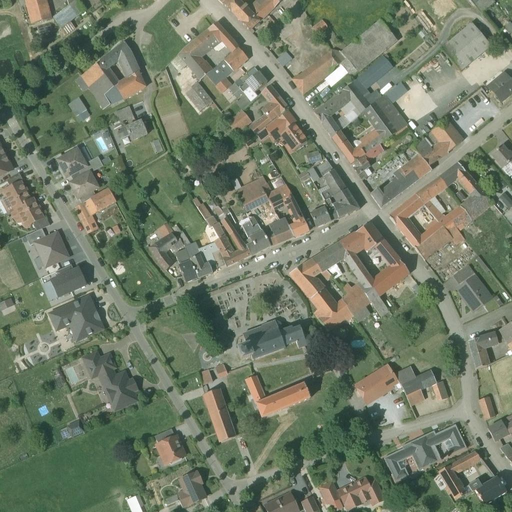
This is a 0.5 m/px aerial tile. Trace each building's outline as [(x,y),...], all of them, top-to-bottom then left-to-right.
[(45,0),(24,0),(32,25),(51,20),(45,0)] [(229,0),(223,7),(249,34),(259,24),(247,12),(240,5),(244,0),(229,0)] [(264,0),(259,0),(247,12),(259,24),(274,10),(264,0)] [(264,0),(274,10),(285,0),(264,0)] [(485,16),(495,7),(488,0),(478,0),(474,5),(485,16)] [(68,8),(53,19),(65,36),(75,29),(70,23),(84,12),(79,5),(77,2),(68,8)] [(387,18),(380,24),(386,31),(389,29),(388,27),(392,24),(387,18)] [(327,29),(322,23),(313,30),(317,37),(327,29)] [(380,24),(341,56),(345,62),(342,64),(347,70),(345,71),(352,79),(396,43),(386,31),(380,24)] [(471,25),(440,51),(443,55),(450,63),(459,74),(490,49),(471,25)] [(216,26),(197,41),(206,54),(220,43),(231,56),(237,50),(233,44),(216,26)] [(197,41),(188,48),(170,65),(179,72),(186,66),(192,74),(203,65),(198,59),(206,54),(197,41)] [(123,46),(101,63),(101,62),(91,70),(99,82),(110,74),(108,71),(119,62),(123,69),(128,79),(130,78),(139,74),(129,54),(130,54),(123,46)] [(238,51),(224,63),(233,74),(247,61),(238,51)] [(332,53),(292,84),(303,98),(330,77),(333,71),(341,65),(342,64),(345,62),(341,56),(341,55),(332,53)] [(286,54),(276,63),(282,69),(292,61),(286,54)] [(443,55),(442,57),(439,54),(436,57),(438,59),(438,60),(444,68),(450,63),(443,55)] [(383,59),(357,81),(362,89),(389,66),(383,59)] [(211,74),(206,78),(216,89),(225,81),(233,74),(224,63),(211,74)] [(203,65),(192,74),(196,78),(200,83),(206,78),(211,74),(207,70),(203,65)] [(212,65),(207,70),(211,74),(216,70),(212,65)] [(91,70),(81,78),(89,89),(99,82),(91,70)] [(254,70),(246,77),(249,81),(258,74),(254,70)] [(128,79),(118,86),(116,88),(123,102),(145,89),(140,78),(139,74),(130,78),(128,79)] [(249,81),(245,84),(245,85),(244,86),(238,90),(242,95),(249,90),(254,95),(266,85),(258,74),(249,81)] [(511,87),(503,77),(488,90),(500,103),(511,93),(511,87)] [(81,78),(75,82),(83,93),(89,89),(81,78)] [(196,78),(189,83),(193,88),(200,83),(196,78)] [(113,79),(93,95),(103,110),(109,106),(104,97),(116,88),(118,86),(113,79)] [(225,81),(216,89),(221,96),(230,89),(225,81)] [(244,86),(240,81),(235,85),(238,90),(244,86)] [(362,89),(357,81),(346,91),(354,101),(349,104),(354,109),(357,107),(363,114),(364,113),(375,105),(369,97),(362,89)] [(212,104),(198,86),(185,96),(200,114),(212,104)] [(269,88),(262,94),(266,100),(273,94),(269,88)] [(400,94),(395,88),(381,100),(380,100),(384,105),(390,100),(391,101),(400,94)] [(346,91),(333,102),(340,112),(343,110),(342,109),(349,103),(349,104),(354,101),(346,91)] [(375,93),(369,97),(375,105),(380,100),(381,100),(375,93)] [(288,112),(273,94),(266,100),(272,106),(262,114),(264,116),(266,118),(271,124),(288,112)] [(242,110),(249,103),(244,97),(236,104),(242,110)] [(79,100),(69,107),(79,123),(89,116),(79,100)] [(375,105),(364,113),(372,123),(377,131),(393,118),(384,105),(380,100),(375,105)] [(333,102),(314,115),(321,125),(329,119),(340,112),(333,102)] [(354,109),(344,119),(349,125),(356,120),(363,114),(357,107),(354,109)] [(129,108),(114,114),(108,118),(111,127),(119,123),(120,124),(133,118),(129,108)] [(241,113),(229,124),(238,135),(250,125),(241,113)] [(377,131),(366,139),(373,150),(392,138),(406,128),(407,128),(398,115),(393,118),(377,131)] [(264,119),(250,131),(255,137),(271,124),(266,118),(264,119)] [(334,127),(329,119),(321,125),(331,141),(339,134),(334,127)] [(344,119),(336,125),(337,125),(334,127),(339,134),(349,126),(349,125),(344,119)] [(277,121),(266,130),(275,141),(281,137),(280,136),(285,132),(277,121)] [(462,144),(445,122),(431,133),(440,145),(443,149),(441,151),(445,156),(462,144)] [(141,123),(126,129),(117,133),(120,140),(129,137),(131,143),(147,136),(141,123)] [(306,144),(293,126),(285,132),(280,136),(281,137),(294,153),(306,144)] [(406,128),(392,138),(394,140),(408,131),(406,128)] [(355,152),(352,148),(350,150),(339,134),(331,141),(350,167),(359,161),(358,161),(365,156),(373,150),(366,139),(359,143),(362,147),(355,152)] [(430,153),(422,141),(412,150),(428,169),(437,162),(438,162),(445,156),(441,151),(443,149),(440,145),(430,153)] [(380,147),(372,152),(375,158),(383,153),(380,147)] [(507,155),(502,149),(496,153),(495,152),(492,155),(493,156),(491,157),(502,171),(509,166),(511,169),(511,157),(509,154),(507,155)] [(428,169),(412,150),(405,156),(411,163),(424,178),(431,172),(428,169)] [(77,152),(58,162),(67,179),(70,177),(80,172),(83,178),(89,174),(89,175),(103,168),(98,159),(84,166),(77,152)] [(359,161),(350,167),(353,171),(357,177),(370,169),(367,164),(375,158),(372,152),(359,161)] [(308,164),(322,161),(321,155),(307,157),(308,164)] [(5,156),(0,158),(0,177),(12,171),(5,156)] [(424,178),(411,163),(406,167),(418,182),(424,178)] [(272,164),(263,169),(266,173),(274,168),(272,164)] [(457,166),(439,180),(445,188),(452,183),(452,182),(455,179),(472,198),(474,201),(482,194),(457,166)] [(392,186),(379,195),(377,191),(370,196),(381,211),(418,182),(406,167),(394,177),(396,180),(390,184),(392,186)] [(331,168),(321,175),(323,178),(333,172),(331,168)] [(80,172),(70,177),(73,183),(83,178),(80,172)] [(346,192),(333,172),(323,178),(327,183),(325,185),(329,192),(333,198),(335,197),(346,192)] [(309,179),(306,173),(297,178),(301,184),(309,179)] [(73,183),(70,185),(78,200),(79,199),(93,192),(97,189),(89,175),(89,174),(83,178),(73,183)] [(19,175),(7,182),(11,189),(21,184),(23,183),(19,175)] [(258,182),(242,190),(235,176),(228,179),(239,202),(249,222),(254,220),(249,211),(264,204),(268,202),(265,197),(261,189),(258,182)] [(266,186),(263,180),(258,182),(261,189),(265,197),(273,194),(267,185),(266,186)] [(439,180),(415,197),(422,205),(427,201),(445,188),(439,180)] [(11,189),(9,190),(6,189),(3,191),(2,194),(4,197),(7,198),(14,211),(16,210),(30,202),(21,184),(11,189)] [(286,188),(273,194),(280,209),(285,206),(294,203),(286,188)] [(96,198),(90,201),(97,214),(115,204),(108,191),(96,198)] [(93,192),(79,199),(82,205),(90,201),(96,198),(93,192)] [(329,192),(320,197),(324,203),(329,201),(333,209),(340,206),(335,197),(333,198),(329,192)] [(351,200),(346,192),(335,197),(340,206),(351,200)] [(273,194),(265,197),(268,202),(273,213),(274,212),(280,209),(273,194)] [(472,198),(459,209),(460,210),(471,223),(492,205),(482,194),(474,201),(472,198)] [(511,204),(506,196),(500,201),(509,212),(511,209),(511,204)] [(415,197),(388,219),(400,233),(408,228),(403,221),(418,209),(422,205),(415,197)] [(340,206),(333,209),(334,211),(338,220),(358,211),(351,200),(340,206)] [(30,202),(16,210),(23,223),(22,226),(24,229),(27,229),(30,228),(31,225),(32,224),(42,219),(33,201),(30,202)] [(90,201),(82,205),(89,218),(91,217),(97,214),(90,201)] [(199,201),(194,205),(197,210),(203,207),(199,201)] [(329,201),(324,203),(328,213),(334,211),(333,209),(329,201)] [(445,220),(427,201),(422,205),(428,212),(435,218),(437,223),(439,225),(445,220)] [(249,222),(239,202),(228,209),(221,213),(227,222),(231,228),(241,222),(244,226),(251,223),(254,221),(254,220),(249,222)] [(285,206),(291,218),(300,214),(294,203),(285,206)] [(225,204),(217,209),(221,213),(228,209),(225,204)] [(82,205),(75,209),(81,222),(89,218),(82,205)] [(428,212),(422,205),(418,209),(424,216),(428,212)] [(208,214),(203,207),(197,210),(205,222),(221,213),(217,209),(208,214)] [(324,210),(310,216),(316,230),(330,224),(326,214),(324,210)] [(445,220),(439,225),(446,234),(454,228),(459,235),(472,224),(471,223),(460,210),(445,220)] [(328,213),(326,214),(330,224),(338,220),(334,211),(328,213)] [(428,212),(424,216),(431,223),(424,229),(428,234),(439,225),(437,223),(435,218),(428,212)] [(221,213),(205,222),(210,230),(212,229),(219,241),(223,239),(221,235),(221,236),(218,231),(224,227),(222,224),(227,222),(221,213)] [(291,218),(295,228),(289,230),(293,239),(308,233),(303,222),(300,214),(291,218)] [(42,219),(32,224),(37,233),(42,231),(50,227),(45,217),(42,219)] [(89,218),(81,222),(88,235),(98,230),(91,217),(89,218)] [(271,219),(267,221),(270,227),(279,223),(276,217),(271,219)] [(270,227),(268,227),(270,232),(263,236),(270,249),(277,246),(293,239),(289,230),(285,221),(279,223),(270,227)] [(227,222),(222,224),(224,227),(226,231),(231,228),(227,222)] [(254,228),(251,223),(244,226),(241,228),(248,241),(249,241),(252,246),(246,249),(251,258),(270,249),(263,236),(262,234),(257,226),(254,228)] [(408,228),(400,233),(419,256),(424,263),(430,258),(434,254),(451,241),(446,234),(439,225),(428,234),(422,239),(419,241),(417,238),(408,228)] [(369,226),(354,236),(363,249),(367,255),(375,249),(383,244),(369,226)] [(117,227),(109,231),(112,238),(120,234),(117,227)] [(175,227),(171,230),(176,237),(180,234),(175,227)] [(454,228),(446,234),(451,241),(459,235),(454,228)] [(33,245),(46,240),(42,231),(37,233),(26,238),(30,247),(33,245)] [(169,232),(163,236),(165,240),(171,236),(169,232)] [(45,271),(70,259),(59,234),(46,240),(33,245),(45,271)] [(459,235),(451,241),(457,247),(464,242),(459,235)] [(165,240),(158,245),(164,254),(170,251),(167,247),(175,242),(171,236),(165,240)] [(190,247),(183,236),(178,239),(178,240),(183,247),(184,249),(190,247)] [(354,236),(339,246),(347,259),(348,260),(353,257),(357,255),(356,253),(363,249),(354,236)] [(219,241),(214,244),(217,249),(226,245),(223,239),(219,241)] [(175,242),(167,247),(170,251),(172,255),(181,251),(183,253),(185,252),(184,249),(183,247),(178,240),(175,242)] [(227,247),(226,245),(217,249),(219,253),(220,254),(225,262),(224,263),(226,267),(227,269),(251,258),(246,249),(241,243),(238,245),(236,246),(241,254),(234,257),(227,247)] [(190,247),(184,249),(185,252),(188,258),(190,262),(199,258),(201,257),(195,244),(190,247)] [(383,244),(375,249),(391,269),(380,277),(390,290),(409,276),(383,244)] [(158,245),(150,250),(155,260),(163,255),(164,254),(158,245)] [(339,246),(332,250),(341,262),(343,261),(347,259),(339,246)] [(332,250),(320,258),(320,257),(312,262),(321,274),(321,275),(325,273),(341,262),(332,250)] [(183,253),(179,255),(182,261),(188,258),(185,252),(183,253)] [(219,253),(212,256),(217,271),(226,267),(224,263),(225,262),(220,254),(219,253)] [(163,255),(155,260),(161,267),(166,273),(171,268),(171,265),(167,261),(163,255)] [(353,257),(348,260),(347,259),(343,261),(360,285),(357,287),(364,296),(371,291),(368,286),(364,281),(368,278),(353,257)] [(203,268),(199,258),(190,262),(190,263),(198,280),(198,281),(212,275),(208,266),(203,268)] [(312,262),(289,277),(310,302),(322,292),(323,292),(313,280),(321,274),(312,262)] [(190,263),(178,268),(185,285),(198,280),(190,263)] [(56,274),(58,280),(74,273),(71,267),(56,274)] [(466,268),(448,282),(454,290),(472,276),(466,268)] [(58,299),(85,287),(78,271),(74,273),(58,280),(51,283),(58,299)] [(332,280),(325,273),(321,275),(326,282),(329,282),(332,280)] [(472,276),(454,290),(456,292),(474,279),(472,276)] [(385,294),(390,290),(380,277),(375,281),(385,294)] [(375,281),(372,283),(368,278),(364,281),(368,286),(371,291),(377,299),(385,294),(375,281)] [(474,279),(456,292),(462,300),(463,300),(474,314),(482,308),(489,302),(479,288),(480,286),(474,279)] [(364,296),(357,287),(351,291),(356,297),(350,301),(344,306),(352,318),(365,309),(370,305),(377,299),(371,291),(364,296)] [(351,291),(349,288),(345,291),(344,289),(342,291),(343,293),(350,301),(356,297),(351,291)] [(322,292),(310,302),(318,312),(313,316),(318,321),(336,308),(322,292)] [(343,293),(337,297),(342,304),(344,306),(350,301),(343,293)] [(88,299),(49,316),(56,332),(75,324),(82,340),(103,331),(98,321),(97,322),(94,317),(96,316),(88,299)] [(377,299),(370,305),(375,310),(382,304),(377,299)] [(489,302),(482,308),(487,314),(499,309),(492,299),(489,302)] [(10,301),(0,305),(0,308),(1,311),(12,306),(10,301)] [(336,308),(318,321),(327,333),(345,320),(347,323),(352,318),(344,306),(342,304),(336,308)] [(382,304),(375,310),(382,319),(389,314),(382,304)] [(365,309),(352,318),(357,325),(370,316),(365,309)] [(345,320),(327,333),(332,340),(349,327),(347,323),(345,320)] [(511,356),(511,323),(498,333),(503,342),(510,352),(511,356)] [(262,330),(242,337),(246,348),(237,352),(241,363),(251,359),(252,363),(284,351),(284,349),(295,344),(298,351),(301,350),(304,349),(306,348),(311,344),(309,338),(302,338),(299,330),(292,332),(291,330),(279,335),(278,333),(279,332),(280,331),(281,329),(280,327),(279,326),(278,325),(276,324),(274,325),(274,324),(261,329),(262,330)] [(498,333),(494,335),(497,344),(503,342),(498,333)] [(478,340),(468,344),(473,365),(484,362),(481,351),(497,346),(497,344),(494,335),(478,340)] [(510,352),(485,364),(486,369),(511,356),(510,352)] [(109,357),(97,362),(103,375),(112,371),(115,370),(109,357)] [(124,374),(115,379),(112,371),(103,375),(97,362),(86,367),(92,380),(99,377),(109,402),(115,399),(120,410),(137,403),(133,394),(137,392),(132,382),(128,384),(124,374)] [(484,362),(473,365),(475,371),(486,369),(485,364),(484,362)] [(387,366),(354,387),(361,398),(369,392),(369,393),(371,392),(376,400),(392,390),(391,389),(392,388),(398,385),(398,384),(393,376),(387,366)] [(223,368),(215,370),(218,379),(227,376),(223,368)] [(409,369),(393,376),(398,384),(398,385),(401,390),(401,389),(400,387),(414,381),(409,369)] [(208,372),(197,376),(201,388),(212,384),(208,372)] [(414,381),(400,387),(401,389),(406,398),(419,392),(435,385),(431,374),(430,373),(414,381)] [(304,386),(266,403),(255,379),(246,383),(263,420),(310,400),(304,386)] [(441,384),(433,388),(432,388),(437,403),(447,400),(444,390),(441,384)] [(398,385),(392,388),(395,393),(401,390),(398,385)] [(234,440),(217,392),(204,397),(221,445),(234,440)] [(419,392),(406,398),(410,408),(424,402),(419,392)] [(488,399),(478,402),(484,422),(494,419),(488,399)] [(79,424),(68,428),(72,438),(83,433),(79,424)] [(501,424),(487,431),(494,444),(508,437),(507,437),(511,434),(511,425),(504,430),(501,424)] [(455,427),(435,436),(433,433),(425,437),(432,451),(424,455),(429,467),(441,462),(434,448),(449,441),(453,448),(446,451),(450,458),(466,450),(455,427)] [(171,431),(155,438),(158,446),(175,439),(171,431)] [(425,437),(417,441),(422,451),(424,455),(432,451),(425,437)] [(158,446),(156,447),(161,458),(165,459),(168,466),(168,465),(171,466),(174,465),(175,462),(185,458),(176,439),(175,439),(158,446)] [(417,441),(409,445),(414,455),(422,451),(417,441)] [(402,451),(383,460),(395,484),(408,477),(404,470),(401,471),(398,465),(411,458),(418,473),(429,467),(424,455),(422,451),(414,455),(409,445),(401,448),(402,451)] [(511,454),(506,446),(499,450),(508,462),(511,459),(511,454)] [(475,455),(449,469),(454,477),(481,462),(475,455)] [(454,477),(449,469),(438,475),(447,489),(444,490),(448,497),(451,495),(461,489),(454,477)] [(196,475),(180,482),(187,498),(181,500),(185,508),(205,499),(199,486),(201,485),(196,475)] [(496,479),(481,488),(477,483),(468,488),(471,494),(474,492),(484,508),(506,495),(496,479)] [(354,489),(340,495),(347,510),(360,504),(359,501),(361,498),(364,496),(368,497),(372,506),(382,501),(374,483),(366,487),(364,481),(353,487),(354,489)] [(331,485),(321,490),(325,500),(335,495),(331,485)] [(461,489),(451,495),(455,502),(465,496),(461,489)] [(297,511),(290,495),(264,507),(266,511),(297,511)] [(335,495),(325,500),(328,505),(338,500),(335,495)] [(135,498),(126,501),(129,507),(137,503),(135,498)] [(313,499),(301,505),(304,511),(316,511),(318,511),(313,499)] [(137,503),(129,507),(131,511),(141,511),(138,503),(137,503)]
